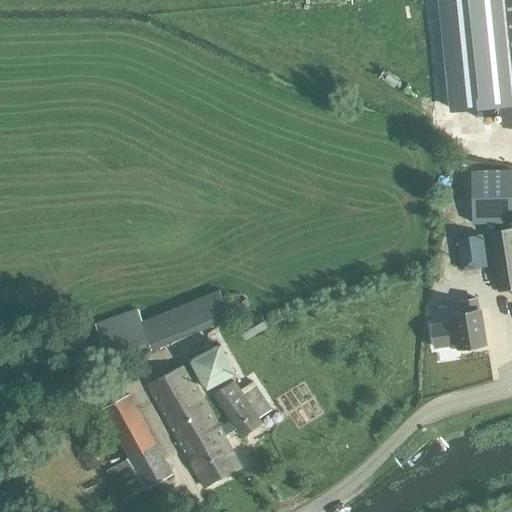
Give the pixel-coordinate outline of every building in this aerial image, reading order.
[(511,0),(490,0),(503,126),(511,124),(511,0)] [(465,297),(511,288),(511,228),(490,232),(498,279),(463,285),(465,297)] [(462,271),(488,266),(484,233),(457,237),(462,271)] [(154,350),(232,318),(221,290),(143,322),(152,346),(154,350)] [(461,347),(485,343),(481,311),(479,311),(478,299),(465,301),(467,313),(456,315),(461,347)] [(109,363),(152,346),(139,310),(96,327),(109,363)] [(246,340),(269,327),(262,315),(246,324),(242,318),(235,321),(246,340)] [(238,429),(233,421),(225,426),(222,422),(218,425),(185,365),(149,385),(206,487),(242,468),(225,436),(238,429)] [(233,421),(238,429),(243,437),(263,423),(260,419),(273,410),(254,381),(241,390),(235,381),(215,394),(233,421)] [(105,409),(131,458),(108,470),(124,500),(174,474),(131,395),(105,409)]
